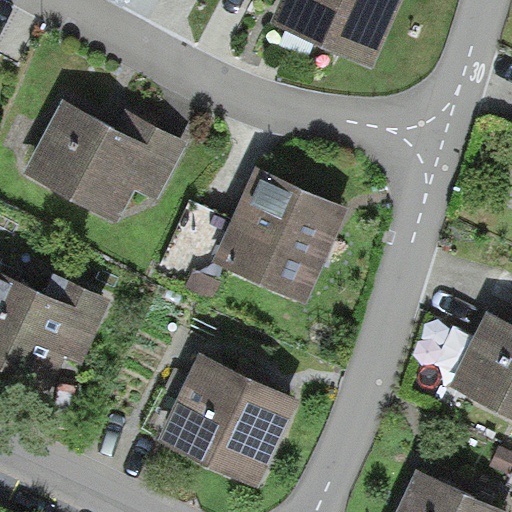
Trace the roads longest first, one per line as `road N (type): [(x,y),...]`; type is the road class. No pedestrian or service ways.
road 1 (residential): [(485,0),(372,376),(316,511)]
road 2 (residential): [(0,445),(143,511)]
